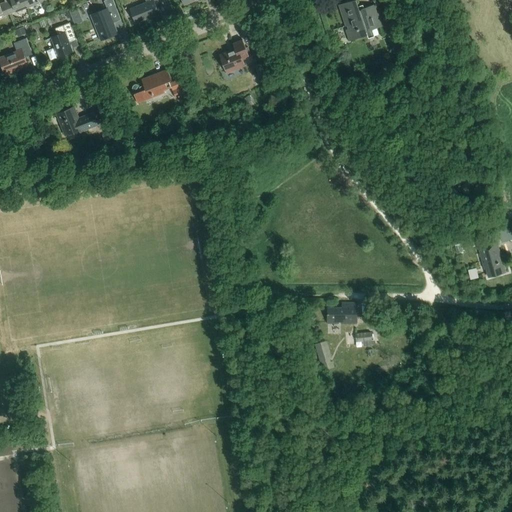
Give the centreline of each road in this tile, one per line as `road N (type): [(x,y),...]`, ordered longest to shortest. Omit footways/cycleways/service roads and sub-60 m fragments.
road 1 (track): [(342,293),(436,301),(406,238),(330,145),(278,0)]
road 2 (track): [(261,292),(241,264),(235,173),(224,161),(193,153),(40,178),(0,159)]
road 3 (unclassified): [(0,108),(272,0)]
road 4 (track): [(511,410),(436,301)]
